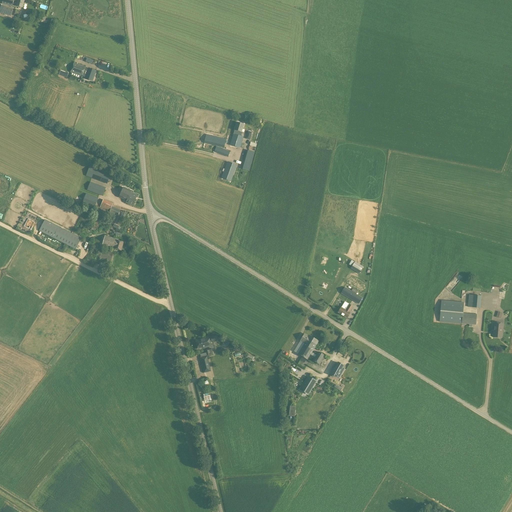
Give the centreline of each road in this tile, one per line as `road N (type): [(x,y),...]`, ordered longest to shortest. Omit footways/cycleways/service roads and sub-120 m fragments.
road 1 (unclassified): [(150,218),(162,216),(511,433)]
road 2 (tertiary): [(150,218),(220,511)]
road 3 (tertiary): [(150,218),(127,0)]
road 4 (track): [(170,303),(0,223)]
